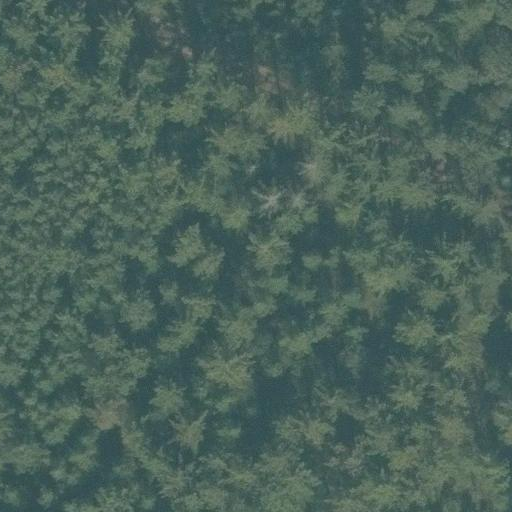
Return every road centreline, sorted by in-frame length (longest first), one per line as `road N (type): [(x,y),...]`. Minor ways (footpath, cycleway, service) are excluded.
road 1 (track): [(454,180),(88,0)]
road 2 (track): [(509,0),(454,180)]
